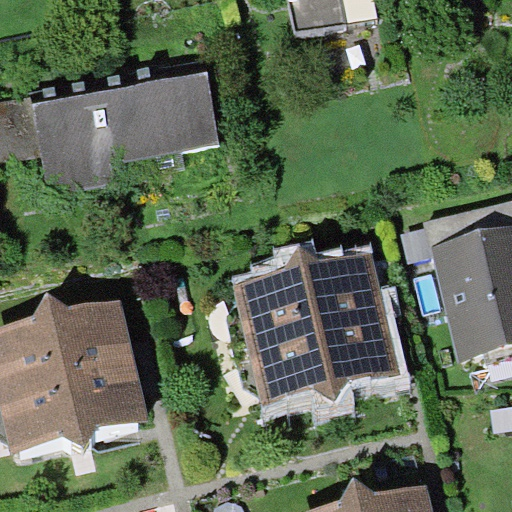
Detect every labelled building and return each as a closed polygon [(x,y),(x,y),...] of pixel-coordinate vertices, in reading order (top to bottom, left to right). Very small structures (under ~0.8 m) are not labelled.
[(291,0),(298,38),(379,22),(374,0),(291,0)] [(222,151),(205,65),(0,104),(0,150),(4,168),(37,162),(45,200),(118,186),(115,172),(222,151)] [(511,205),(424,228),(435,274),(448,322),(460,365),(511,351),(511,205)] [(349,389),(399,379),(371,260),(322,271),(299,256),(282,281),(237,292),(267,410),(316,397),(334,410),(349,389)] [(98,438),(150,426),(120,305),(70,317),(47,303),(33,325),(0,334),(0,403),(15,458),(64,444),(85,458),(98,438)] [(432,511),(427,490),(374,503),(354,491),(344,509),(333,511),(432,511)]
